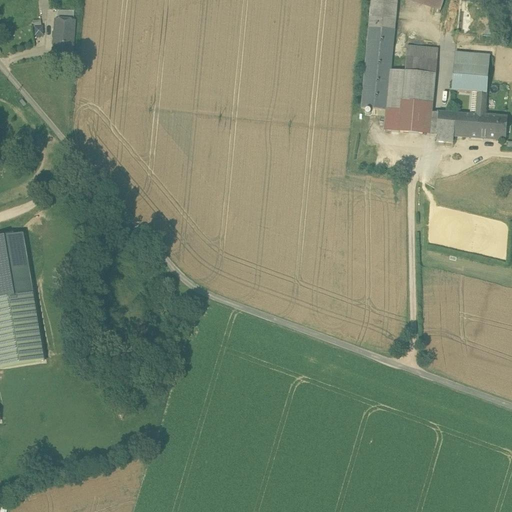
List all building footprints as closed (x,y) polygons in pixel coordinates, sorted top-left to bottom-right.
[(370,0),(368,29),(394,31),(398,1),(397,0),(370,0)] [(397,0),(398,1),(440,13),(443,0),(397,0)] [(55,36),(73,38),(74,22),(73,21),(74,12),(57,12),(57,21),(56,21),(55,36)] [(394,31),(368,29),(361,109),(387,112),(391,71),(394,31)] [(73,38),(55,36),(53,63),(71,64),(73,38)] [(436,75),(438,49),(407,46),(405,73),(436,75)] [(477,94),(487,95),(490,56),(455,54),(452,92),(472,93),(477,94)] [(405,73),(391,71),(387,112),(385,131),(399,133),(405,73)] [(434,95),(436,75),(405,73),(399,133),(423,135),(426,94),(434,95)] [(436,136),(438,113),(432,112),(434,95),(426,94),(423,135),(436,136)] [(487,95),(477,94),(476,116),(479,116),(485,117),(485,110),(487,95)] [(491,110),(485,110),(485,117),(479,116),(478,139),(505,141),(506,118),(491,117),(491,110)] [(453,137),(454,114),(438,113),(436,136),(436,143),(453,144),(454,137),(453,137)] [(465,138),(466,115),(454,114),(453,137),(454,137),(465,138)] [(466,115),(465,138),(478,139),(479,116),(476,116),(470,116),(466,115)] [(0,239),(0,300),(33,295),(24,235),(0,239)] [(0,300),(0,368),(44,361),(33,295),(0,300)]
